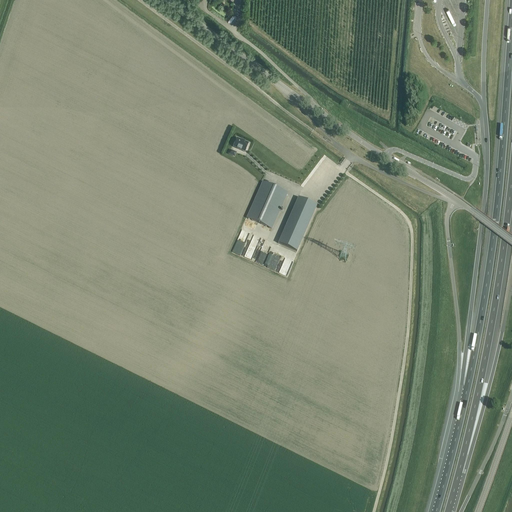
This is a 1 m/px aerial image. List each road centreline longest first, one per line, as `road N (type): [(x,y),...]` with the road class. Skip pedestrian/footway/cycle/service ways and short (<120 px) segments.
road 1 (motorway): [(511,16),(493,238),(467,386)]
road 2 (tertiary): [(456,199),(342,129),(167,0)]
road 3 (motorway): [(448,511),(480,382),(511,177)]
road 4 (motorway): [(484,104),(487,165),(467,386)]
road 5 (track): [(351,157),(139,0)]
road 6 (motorway): [(467,386),(436,511)]
